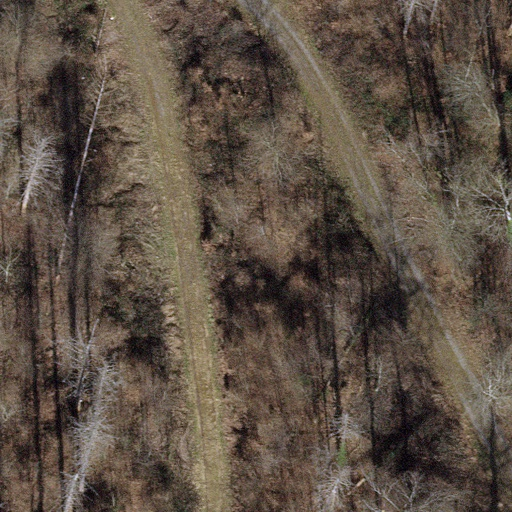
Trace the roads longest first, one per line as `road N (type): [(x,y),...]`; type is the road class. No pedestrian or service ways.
road 1 (track): [(511,488),(451,415),(321,75),(254,0)]
road 2 (track): [(131,0),(170,95),(217,446),(213,511)]
